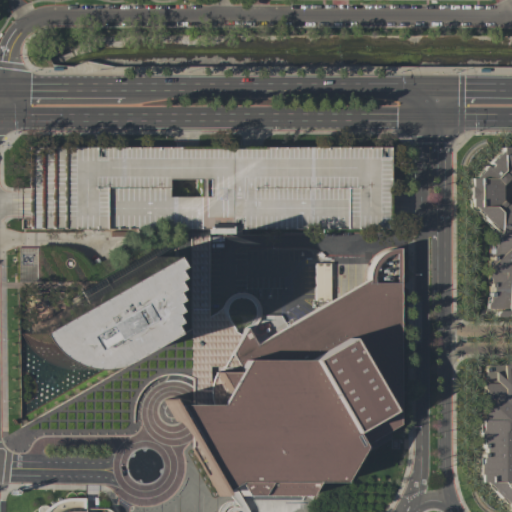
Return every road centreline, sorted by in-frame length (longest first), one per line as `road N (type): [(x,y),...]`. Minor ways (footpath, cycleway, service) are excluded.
road 1 (residential): [(501,17),(30,17)]
road 2 (secondary): [(0,116),(421,118)]
road 3 (secondary): [(421,89),(124,89)]
road 4 (tertiary): [(421,242),(421,470)]
road 5 (tertiary): [(449,505),(441,317)]
road 6 (tertiary): [(441,317),(442,178)]
road 7 (secondary): [(124,89),(0,89)]
